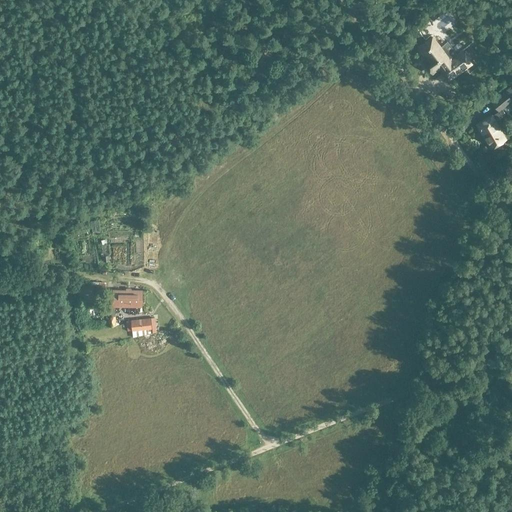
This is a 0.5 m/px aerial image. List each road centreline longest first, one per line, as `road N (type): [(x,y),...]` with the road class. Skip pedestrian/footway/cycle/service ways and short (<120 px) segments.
road 1 (track): [(511,352),(268,446),(155,285),(39,269),(0,274)]
road 2 (track): [(155,285),(164,219),(428,0)]
road 3 (unclassified): [(511,218),(346,0)]
road 4 (track): [(268,446),(100,511)]
